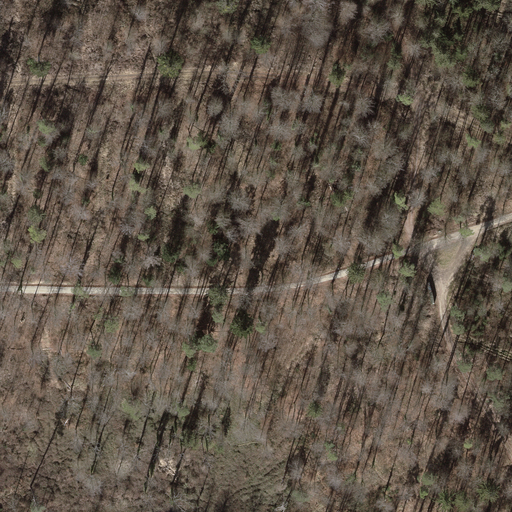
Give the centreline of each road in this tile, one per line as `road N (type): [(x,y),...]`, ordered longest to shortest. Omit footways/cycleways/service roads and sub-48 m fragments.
road 1 (track): [(0,83),(241,70),(422,98),(511,143)]
road 2 (track): [(0,289),(298,283),(511,215)]
road 3 (track): [(388,0),(422,98),(412,247),(435,288),(446,332),(511,441)]
